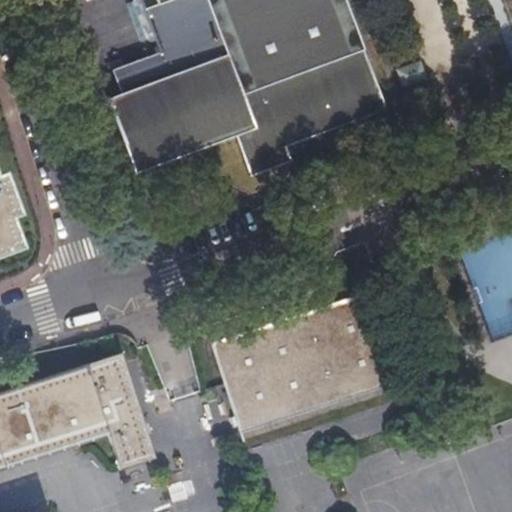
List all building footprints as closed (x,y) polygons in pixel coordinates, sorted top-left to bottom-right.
[(83,0),(85,6),(101,0),(137,0),(155,47),(159,59),(112,76),(120,99),(107,103),(133,177),(234,140),(250,180),(290,165),(285,149),(384,113),(341,0),(83,0)] [(155,47),(137,0),(136,0),(133,1),(129,8),(142,45),(149,49),(155,47)] [(420,66),(405,72),(409,80),(406,81),(409,89),(426,83),(420,66)] [(405,72),(396,75),(402,92),(409,89),(406,81),(409,80),(405,72)] [(0,247),(10,244),(0,215),(0,213),(7,211),(0,191),(0,247)] [(210,347),(237,432),(393,384),(365,298),(210,347)] [(164,395),(184,395),(184,329),(164,329),(164,395)] [(0,511),(0,471),(106,438),(117,471),(152,459),(117,354),(0,391),(0,511)]
